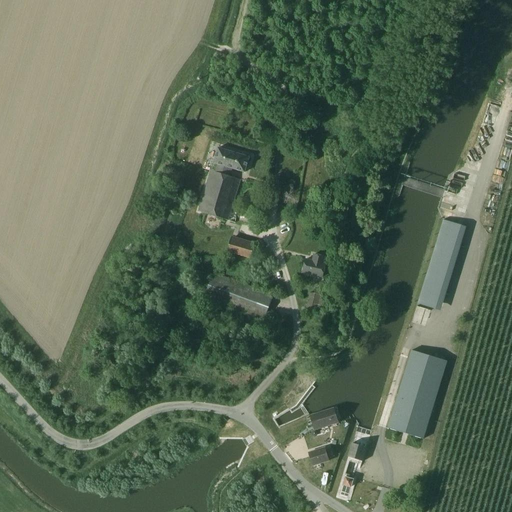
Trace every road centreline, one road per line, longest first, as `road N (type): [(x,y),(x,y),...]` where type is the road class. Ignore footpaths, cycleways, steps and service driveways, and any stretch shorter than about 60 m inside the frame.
road 1 (unclassified): [(340,511),(297,480),(239,413),(159,409),(94,445),(77,444),(59,439),(0,380)]
road 2 (track): [(250,0),(237,50),(281,89),(272,225),(300,327),(291,355)]
